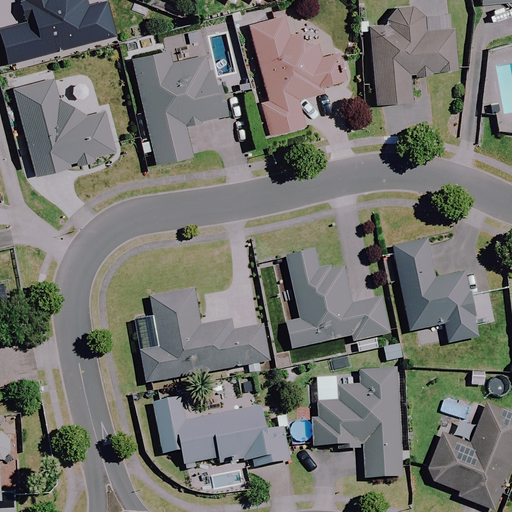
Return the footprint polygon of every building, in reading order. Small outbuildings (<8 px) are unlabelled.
[(92,4),(80,0),(15,0),(20,15),(27,13),(29,22),(0,30),(0,48),(6,69),(113,38),(103,1),(92,4)] [(448,76),(443,0),(414,2),(414,10),(386,12),(388,31),(368,33),(373,107),(408,104),(407,79),(448,76)] [(302,46),(294,14),(247,26),(266,102),(258,104),(267,137),(302,129),(295,101),(319,95),(318,88),(337,83),(330,56),(318,59),(314,43),(302,46)] [(168,66),(165,52),(129,61),(153,166),(189,158),(182,128),(220,119),(205,57),(168,66)] [(58,104),(52,80),(11,90),(33,178),(115,157),(103,113),(82,119),(72,112),(58,104)] [(433,281),(425,242),(391,249),(409,333),(442,326),(447,345),(476,339),(472,317),(490,313),(485,294),(468,298),(463,274),(433,281)] [(319,271),(315,253),(285,260),(298,322),(284,325),(290,352),(350,339),(351,345),(391,336),(383,299),(350,306),(342,266),(319,271)] [(203,327),(196,290),(149,298),(154,329),(135,333),(145,385),(267,363),(261,328),(231,333),(229,322),(203,327)] [(401,479),(399,401),(399,369),(361,370),(361,382),(339,383),(340,402),(311,402),(312,448),(362,448),(363,480),(401,479)] [(183,422),(179,400),(152,404),(161,456),(180,453),(183,467),(218,461),(219,467),(264,460),(265,467),(287,463),(277,406),(183,422)] [(494,511),(511,464),(511,416),(485,407),(468,451),(440,440),(425,481),(458,493),(456,499),(490,511),(494,511)] [(0,435),(0,511),(14,511),(14,494),(0,494),(0,458),(17,458),(15,435),(0,435)]
